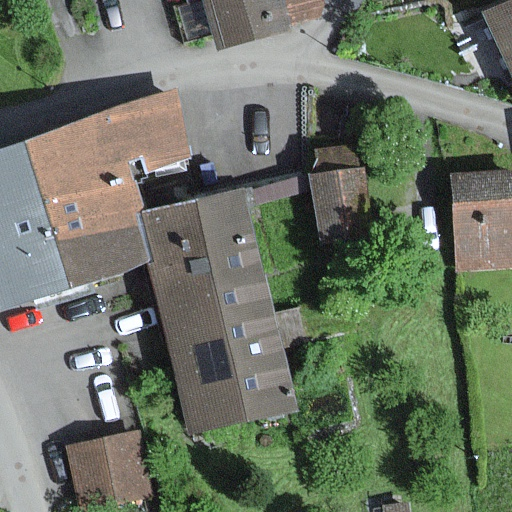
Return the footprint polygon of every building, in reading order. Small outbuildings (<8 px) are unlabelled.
[(211,0),(223,40),(321,13),(317,0),(211,0)] [(511,7),(490,17),(511,64),(511,7)] [(0,295),(4,310),(159,269),(146,221),(137,184),(195,168),(179,108),(0,154),(0,295)] [(361,170),(314,177),(324,238),(371,231),(361,170)] [(511,174),(452,178),(457,266),(511,263),(511,174)] [(243,196),(146,221),(159,269),(203,436),(300,411),(243,196)] [(137,435),(66,449),(78,511),(97,511),(151,502),(137,435)]
